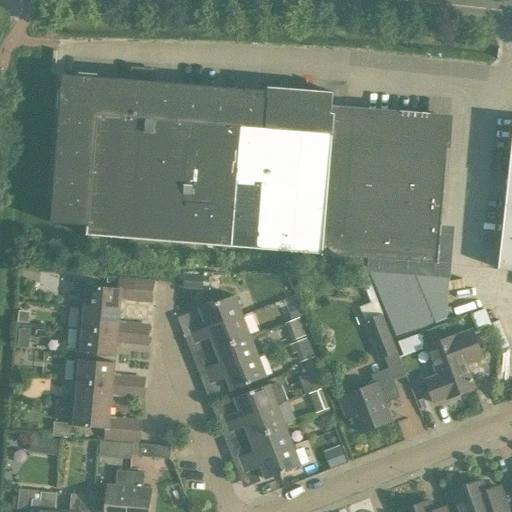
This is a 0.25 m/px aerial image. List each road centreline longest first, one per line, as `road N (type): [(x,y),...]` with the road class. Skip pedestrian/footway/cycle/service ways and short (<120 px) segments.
road 1 (residential): [(285,511),(511,426)]
road 2 (residential): [(229,511),(165,344),(167,290)]
road 3 (tertiary): [(511,13),(358,0)]
